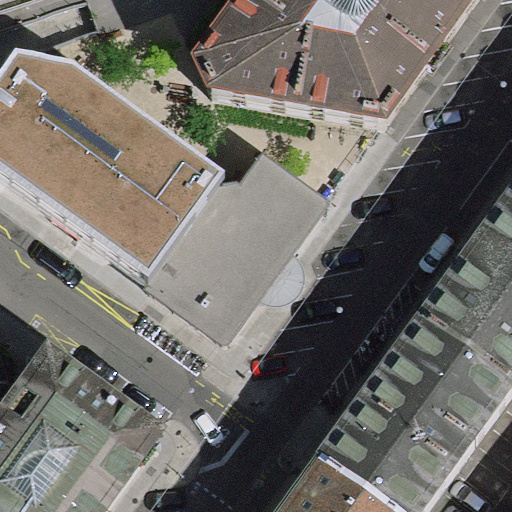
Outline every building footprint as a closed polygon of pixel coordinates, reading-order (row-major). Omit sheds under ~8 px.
[(481,0),(256,0),(201,77),(214,104),(386,134),(481,0)] [(17,68),(0,92),(0,185),(227,352),(260,306),(292,261),(327,215),(262,168),(244,193),(212,170),(202,183),(53,74),(17,68)] [(511,214),(426,333),(511,393),(511,214)] [(292,261),(260,306),(272,309),(285,306),(297,297),(302,285),(300,271),(292,261)] [(324,474),(374,511),(433,511),(511,400),(511,393),(426,333),(324,474)] [(0,442),(1,441),(9,418),(11,394),(5,367),(0,359),(0,442)] [(53,373),(1,441),(0,442),(0,511),(110,511),(157,449),(53,373)] [(374,511),(324,474),(297,511),(374,511)]
